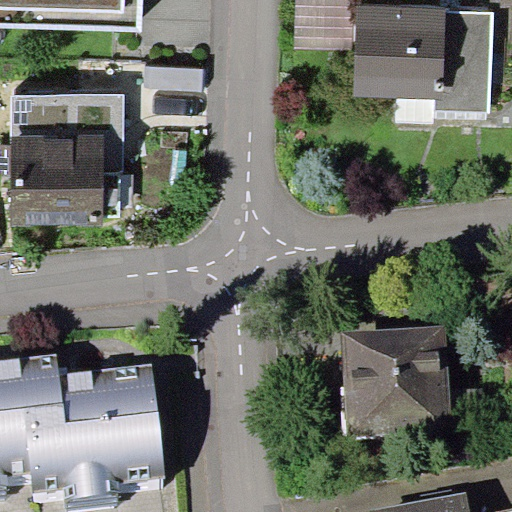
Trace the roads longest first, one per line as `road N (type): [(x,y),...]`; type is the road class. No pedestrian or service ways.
road 1 (residential): [(511,225),(241,251)]
road 2 (residential): [(241,251),(248,511)]
road 3 (residential): [(250,0),(241,251)]
road 4 (residential): [(241,251),(0,293)]
